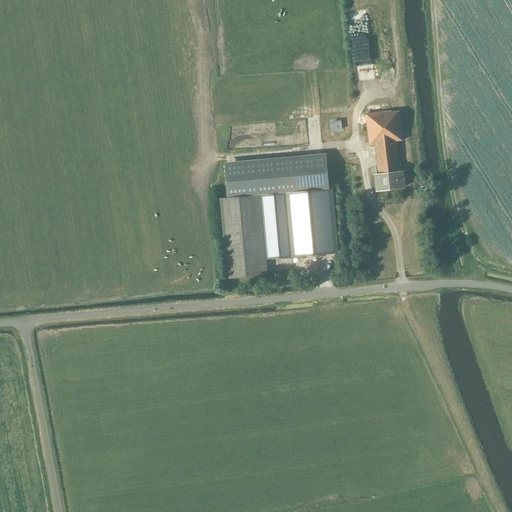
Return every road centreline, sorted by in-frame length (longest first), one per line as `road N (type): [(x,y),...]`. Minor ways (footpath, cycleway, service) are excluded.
road 1 (unclassified): [(23,323),(460,284)]
road 2 (track): [(503,511),(403,306),(403,288)]
